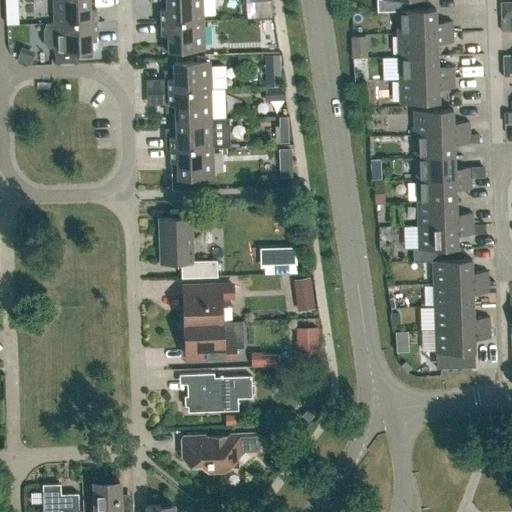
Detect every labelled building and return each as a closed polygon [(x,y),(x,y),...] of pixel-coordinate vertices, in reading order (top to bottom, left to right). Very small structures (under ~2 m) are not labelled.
[(89,0),(52,0),(54,23),(96,21),(96,8),(90,8),(89,0)] [(202,0),(165,0),(166,8),(160,9),(161,22),(203,20),(202,0)] [(376,0),(377,11),(396,11),(409,10),(408,0),(376,0)] [(435,9),(427,9),(426,0),(408,0),(409,10),(396,11),(397,34),(452,32),(452,21),(436,22),(435,9)] [(501,31),(509,31),(509,19),(500,20),(501,31)] [(161,22),(161,35),(167,35),(168,51),(204,50),(203,20),(161,22)] [(97,40),(97,35),(96,21),(54,23),(46,23),(43,29),(44,42),(47,47),(54,47),(55,62),(77,62),(77,56),(91,56),(91,43),(97,42),(97,40)] [(436,43),(452,43),(452,32),(397,34),(398,57),(437,55),(436,43)] [(259,87),(281,86),(280,55),(264,56),(265,79),(259,80),(259,87)] [(454,77),(453,67),(437,67),(437,55),(398,57),(399,79),(454,77)] [(502,66),(511,66),(510,55),(502,55),(502,66)] [(209,60),(173,62),(173,78),(167,78),(168,91),(210,90),(210,89),(224,89),(223,65),(209,66),(209,60)] [(511,77),(511,66),(502,66),(503,77),(511,77)] [(69,78),(71,99),(80,98),(79,77),(69,78)] [(438,89),(454,88),(454,77),(399,79),(399,103),(438,101),(438,89)] [(168,91),(168,105),(174,104),(175,120),(211,119),(210,90),(168,91)] [(469,132),(469,122),(453,122),(452,109),(413,110),(414,134),(469,132)] [(165,137),(169,136),(170,149),(212,147),(229,147),(228,118),(211,119),(175,120),(175,128),(168,128),(165,131),(165,137)] [(454,155),(454,143),(469,143),(469,132),(414,134),(415,157),(454,155)] [(478,135),(470,135),(470,143),(478,143),(478,135)] [(170,162),(171,162),(172,189),(193,189),(193,177),(213,177),(212,147),(170,149),(170,162)] [(279,163),(290,163),(290,149),(278,149),(279,163)] [(471,178),(470,167),(454,167),(454,155),(415,157),(416,180),(471,178)] [(483,168),(471,168),(472,178),(483,177),(483,168)] [(455,201),(455,189),(471,188),(471,178),(416,180),(416,202),(455,201)] [(472,223),(472,212),(456,213),(455,201),(416,202),(417,225),(472,223)] [(181,277),(217,276),(217,260),(193,261),(191,217),(158,218),(160,262),(180,261),(181,277)] [(457,234),(473,234),(472,223),(417,225),(418,248),(412,248),(413,262),(432,261),(432,260),(463,259),(463,246),(457,246),(457,234)] [(472,223),(473,234),(485,234),(485,223),(472,223)] [(31,227),(21,228),(21,243),(32,243),(31,227)] [(487,271),(471,271),(471,258),(463,259),(432,260),(432,261),(433,284),(488,282),(487,271)] [(472,293),(488,292),(488,282),(433,284),(434,306),(473,305),(472,293)] [(232,284),(183,286),(184,323),(222,321),(221,298),(233,297),(232,284)] [(415,321),(427,321),(427,300),(414,301),(415,321)] [(489,316),(473,317),(473,305),(434,306),(434,329),(489,327),(489,316)] [(390,313),(391,323),(399,323),(399,312),(390,313)] [(309,339),(309,320),(290,320),(290,339),(309,339)] [(184,323),(186,360),(235,358),(235,345),(222,345),(222,321),(184,323)] [(417,323),(418,345),(428,344),(427,323),(417,323)] [(489,327),(434,329),(435,353),(439,353),(471,352),(474,351),(474,338),(490,338),(489,327)] [(408,330),(396,330),(396,350),(408,349),(408,330)] [(471,352),(439,353),(440,366),(471,365),(471,352)] [(187,390),(187,412),(238,410),(237,398),(252,397),(251,375),(214,376),(214,372),(197,373),(197,383),(206,383),(206,389),(187,390)] [(204,435),(183,435),(181,438),(181,453),(183,455),(191,455),(192,466),(204,465),(204,469),(208,472),(225,472),(229,467),(238,467),(238,457),(244,450),(262,450),(261,434),(259,432),(229,434),(227,436),(206,436),(204,435)] [(132,511),(132,505),(120,506),(119,481),(93,482),(94,511),(132,511)] [(42,484),(42,511),(78,511),(78,493),(61,493),(60,483),(42,484)]
